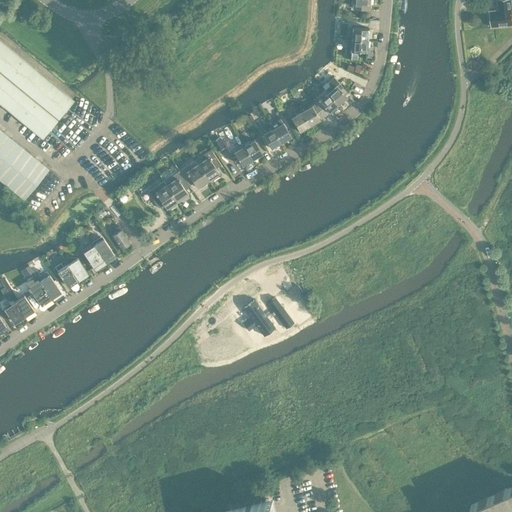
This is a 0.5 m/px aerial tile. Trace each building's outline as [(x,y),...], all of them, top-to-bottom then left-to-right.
[(373,0),(350,0),(350,6),(357,6),(357,7),(373,8),(373,0)] [(511,24),(511,5),(511,0),(497,0),(499,10),(489,11),(489,14),(487,14),(489,24),(491,23),(491,27),(511,24)] [(353,27),(352,39),(367,40),(368,32),(368,29),(369,29),(369,28),(353,27)] [(0,103),(42,138),(69,106),(74,100),(0,38),(0,103)] [(346,39),(345,57),(356,58),(357,51),(367,52),(367,51),(366,51),(367,40),(352,39),(346,39)] [(347,67),(347,69),(348,70),(350,70),(351,71),(352,71),(353,71),(354,72),(355,72),(356,72),(358,73),(359,73),(359,72),(359,71),(360,71),(360,70),(360,69),(360,68),(361,68),(361,67),(361,66),(360,65),(358,65),(357,64),(356,64),(355,66),(354,66),(349,65),(348,65),(347,66),(347,67)] [(327,82),(322,86),(324,88),(325,89),(327,92),(338,104),(346,97),(347,97),(338,86),(340,84),(334,76),(327,82)] [(315,96),(312,99),(315,103),(324,115),(329,112),(330,111),(338,104),(327,92),(325,89),(324,88),(315,96)] [(312,105),(302,111),(309,125),(319,119),(319,120),(320,119),(324,115),(315,103),(312,105)] [(302,111),(291,117),(299,131),(300,131),(300,130),(309,125),(302,111)] [(280,118),(270,124),(273,128),(281,142),(290,136),(290,137),(291,136),(283,122),(280,118)] [(0,179),(24,199),(49,169),(0,128),(0,179)] [(273,128),(263,134),(271,148),(271,147),(281,142),(273,128)] [(219,136),(210,141),(217,151),(225,146),(219,136)] [(254,140),(244,146),(252,159),(261,153),(261,154),(262,153),(254,140)] [(244,146),(234,152),(242,165),(243,165),(242,164),(252,159),(244,146)] [(204,159),(197,163),(208,180),(211,178),(212,180),(219,175),(218,173),(219,172),(214,165),(219,162),(210,148),(201,155),(204,159)] [(188,164),(179,170),(188,183),(193,180),(197,187),(199,186),(200,188),(206,184),(205,182),(208,180),(197,163),(191,168),(188,164)] [(164,180),(163,181),(165,185),(167,184),(178,200),(181,198),(183,200),(188,196),(187,194),(188,193),(183,186),(188,183),(179,170),(170,176),(164,180)] [(157,184),(148,191),(156,204),(161,201),(166,208),(167,207),(168,209),(176,204),(174,202),(178,200),(167,184),(165,185),(163,181),(157,184)] [(94,214),(98,220),(107,213),(100,204),(95,209),(97,212),(94,214)] [(123,230),(122,230),(118,225),(113,229),(116,234),(113,237),(122,250),(132,243),(123,230)] [(103,238),(93,244),(104,260),(114,254),(103,238)] [(93,244),(83,251),(86,255),(94,267),(104,260),(93,244)] [(59,255),(56,257),(61,265),(56,268),(59,273),(67,285),(77,278),(66,262),(64,263),(59,255)] [(76,255),(66,262),(77,278),(87,272),(76,255)] [(26,277),(35,273),(30,264),(22,268),(26,277)] [(49,273),(39,280),(40,282),(50,296),(60,290),(49,273)] [(33,284),(29,287),(32,292),(40,303),(50,296),(40,282),(39,280),(37,277),(33,279),(35,283),(33,284)] [(7,281),(3,283),(5,287),(11,297),(14,301),(23,315),(33,308),(24,295),(17,299),(12,291),(13,290),(7,281)] [(5,287),(1,289),(8,299),(11,297),(5,287)] [(250,317),(243,322),(243,323),(244,322),(249,328),(248,329),(248,330),(256,324),(263,335),(275,326),(269,318),(275,313),(286,328),(294,322),(275,296),(267,302),(273,311),(267,315),(254,298),(243,307),(250,317)] [(14,301),(4,308),(13,321),(23,315),(14,301)] [(511,511),(511,486),(471,505),(472,506),(474,511),(460,511),(511,511)] [(276,511),(276,508),(275,505),(273,497),(227,508),(227,511),(276,511)]
